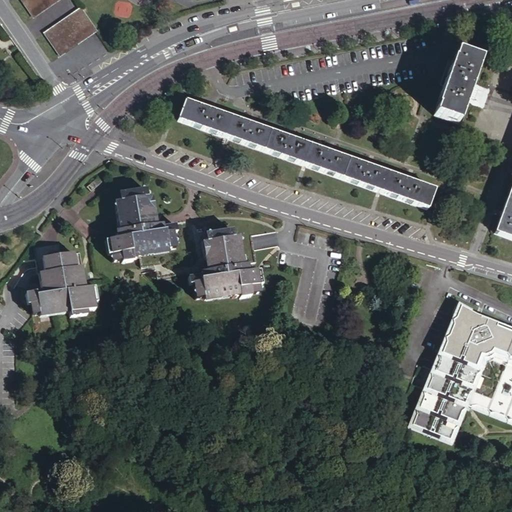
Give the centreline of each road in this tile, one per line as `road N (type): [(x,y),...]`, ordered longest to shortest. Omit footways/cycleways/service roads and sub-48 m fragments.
road 1 (unclassified): [(51,136),(111,146),(289,208),(473,259)]
road 2 (residential): [(72,109),(200,35),(357,0)]
road 3 (unknown): [(289,208),(291,242),(323,260),(308,323)]
road 4 (unclassified): [(72,109),(0,5)]
